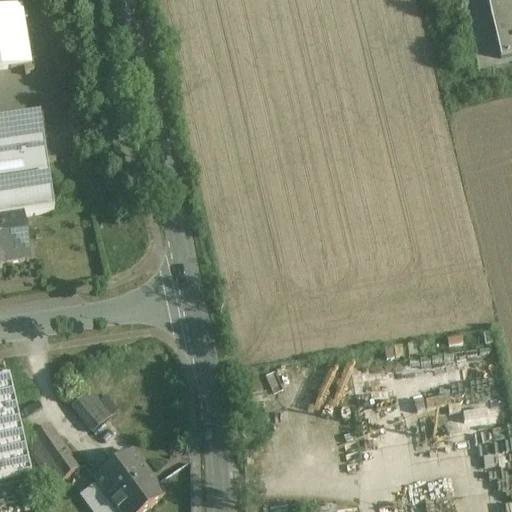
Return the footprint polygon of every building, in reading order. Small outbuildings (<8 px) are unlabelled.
[(511,0),(485,0),(500,61),(511,57),(511,0)] [(24,8),(0,10),(0,73),(34,69),(24,8)] [(40,129),(0,135),(0,223),(19,220),(54,215),(40,129)] [(19,220),(0,223),(0,272),(1,272),(1,268),(26,264),(19,220)] [(8,380),(0,382),(0,484),(31,478),(8,380)] [(111,420),(89,393),(72,408),(93,434),(111,420)] [(78,471),(48,428),(30,441),(61,485),(62,483),(62,484),(78,471)] [(147,511),(164,500),(131,455),(94,483),(115,511),(147,511)]
